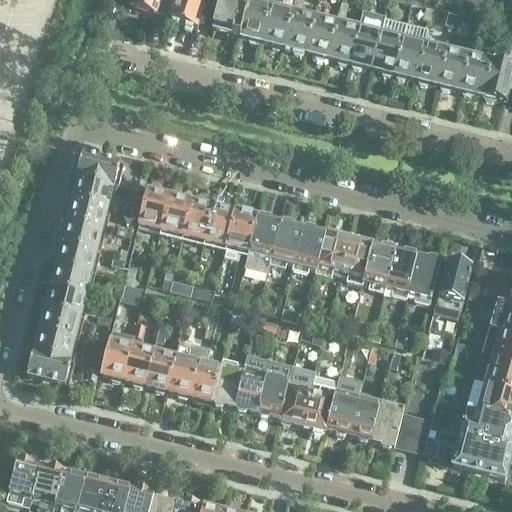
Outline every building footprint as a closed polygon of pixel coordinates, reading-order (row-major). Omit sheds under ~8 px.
[(131,7),(130,10),(155,18),(160,0),(119,0),(118,3),(131,7)] [(160,0),(155,18),(198,32),(208,0),(160,0)] [(220,0),(211,34),(239,41),(245,19),(249,3),(249,0),(220,0)] [(245,19),(239,41),(248,43),(249,46),(256,48),(260,46),(272,0),(271,0),(249,0),(249,3),(245,19)] [(271,0),(272,0),(260,46),(270,49),(272,52),(278,53),(282,52),(292,14),(278,10),(280,0),(271,0)] [(452,0),(451,7),(463,10),(465,0),(452,0)] [(465,0),(463,10),(475,13),(478,0),(465,0)] [(478,0),(475,13),(488,16),(491,0),(478,0)] [(491,0),(488,16),(500,19),(504,0),(491,0)] [(511,0),(504,0),(500,19),(511,22),(511,0)] [(336,25),(326,62),(337,65),(339,68),(345,70),(348,68),(349,68),(358,30),(344,27),(348,7),(341,5),(336,25)] [(292,14),(282,52),(292,54),(294,57),(300,59),(304,57),(305,57),(314,19),(292,14)] [(448,16),(444,30),(451,31),(455,17),(448,16)] [(314,19),(305,57),(315,59),(316,63),(323,64),(326,62),(336,25),(314,19)] [(402,41),(393,79),(395,80),(396,82),(402,84),(406,82),(415,84),(425,46),(429,27),(422,25),(417,45),(402,41)] [(358,30),(349,68),(352,69),(353,72),(358,73),(362,71),(371,73),(380,36),(358,30)] [(380,36),(371,73),(381,76),(383,79),(388,81),(393,79),(402,41),(380,36)] [(463,51),(470,53),(473,38),(466,37),(463,51)] [(485,56),(492,58),(496,44),(489,42),(485,56)] [(425,46),(415,84),(417,85),(418,88),(425,90),(429,88),(437,90),(447,52),(425,46)] [(491,64),(482,101),(483,102),(485,105),(491,106),(495,105),(504,107),(511,77),(511,46),(510,50),(506,68),(491,64)] [(447,52),(437,90),(439,90),(440,93),(447,95),(450,93),(459,95),(469,57),(447,52)] [(469,57),(459,95),(461,96),(463,99),(469,101),(473,99),(482,101),(491,64),(491,63),(469,57)] [(75,180),(75,181),(114,191),(114,190),(117,191),(123,169),(80,159),(78,169),(75,169),(72,179),(75,180)] [(71,203),(109,213),(114,191),(75,181),(74,182),(76,183),(74,191),(71,193),(69,200),(71,203)] [(132,195),(142,197),(145,185),(135,183),(132,195)] [(145,231),(145,232),(160,236),(169,199),(167,199),(165,197),(158,195),(155,196),(146,194),(138,229),(145,231)] [(132,195),(130,195),(128,202),(140,205),(142,197),(132,195)] [(169,199),(160,236),(182,241),(191,205),(189,204),(187,202),(180,200),(178,202),(169,199)] [(63,221),(65,225),(103,234),(109,213),(71,203),(68,213),(65,215),(63,221)] [(191,205),(182,241),(204,247),(213,210),(210,210),(208,207),(203,206),(199,207),(191,205)] [(127,217),(136,220),(139,210),(130,208),(127,217)] [(213,210),(204,247),(226,252),(235,216),(232,215),(230,212),(224,211),(221,212),(213,210)] [(260,221),(235,216),(226,252),(225,257),(240,261),(242,256),(249,258),(260,221)] [(122,225),(134,228),(136,220),(124,217),(122,225)] [(260,221),(249,258),(249,259),(247,265),(262,268),(264,263),(271,265),(281,226),(270,223),(269,222),(262,219),(260,221)] [(58,244),(60,247),(98,257),(103,234),(65,225),(65,226),(63,235),(60,237),(58,244)] [(281,226),(271,265),(270,270),(285,274),(286,269),(294,271),(304,232),(293,229),(292,227),(285,225),(282,226),(281,226)] [(121,229),(119,238),(130,241),(132,232),(121,229)] [(304,232),(294,271),(293,275),(308,279),(309,274),(317,276),(318,271),(326,237),(326,236),(325,237),(315,234),(314,232),(308,230),(304,232)] [(326,237),(318,271),(317,276),(316,279),(331,283),(332,279),(340,281),(341,277),(349,243),(340,240),(340,239),(338,238),(337,237),(329,235),(327,237),(326,237)] [(349,243),(341,277),(340,281),(347,282),(346,287),(361,290),(362,288),(372,248),(370,247),(369,245),(361,243),(359,245),(349,243)] [(60,247),(57,257),(55,259),(53,265),(55,269),(92,279),(98,257),(60,247)] [(362,288),(370,290),(369,295),(383,299),(385,294),(394,255),(392,255),(391,252),(384,250),(382,252),(373,250),(373,248),(372,248),(362,288)] [(119,261),(126,263),(128,254),(121,253),(119,261)] [(394,255),(385,294),(383,299),(406,305),(408,299),(417,261),(415,260),(414,258),(407,256),(405,258),(394,255)] [(111,269),(124,272),(126,263),(113,260),(111,269)] [(483,260),(480,272),(490,274),(493,263),(483,260)] [(417,261),(408,299),(415,301),(414,306),(429,309),(440,266),(438,266),(436,263),(430,262),(427,264),(417,261)] [(447,263),(438,301),(436,307),(461,314),(463,307),(472,270),(447,263)] [(128,268),(123,290),(131,292),(136,270),(128,268)] [(51,283),(49,291),(87,301),(92,279),(55,269),(54,270),(51,273),(49,280),(51,283)] [(168,297),(171,287),(173,280),(164,277),(160,295),(168,297)] [(497,305),(511,309),(511,279),(506,278),(504,285),(499,305),(497,305)] [(171,287),(168,297),(190,302),(192,293),(171,287)] [(46,306),(44,313),(81,322),(87,301),(49,291),(49,293),(46,295),(44,302),(46,306)] [(192,293),(190,302),(213,308),(215,298),(192,293)] [(103,305),(115,308),(117,300),(105,297),(103,305)] [(215,298),(213,308),(222,310),(225,301),(215,298)] [(248,305),(245,316),(257,319),(260,309),(260,308),(248,305)] [(511,309),(497,305),(489,331),(511,337),(511,309)] [(200,310),(189,307),(186,319),(197,322),(200,310)] [(260,309),(257,319),(273,323),(276,313),(260,309)] [(40,327),(38,335),(76,345),(81,322),(44,313),(43,315),(40,317),(38,325),(40,327)] [(220,315),(212,313),(204,342),(213,344),(220,315)] [(283,315),(280,325),(302,331),(305,321),(283,315)] [(256,323),(233,318),(230,328),(254,334),(254,333),(256,323)] [(97,326),(109,329),(111,322),(99,319),(97,326)] [(277,339),(279,329),(256,323),(254,333),(277,339)] [(326,336),(328,327),(321,325),(318,334),(326,336)] [(360,327),(353,325),(349,341),(357,343),(360,327)] [(336,329),(328,327),(326,336),(334,338),(336,329)] [(277,339),(277,340),(283,342),(286,331),(279,329),(277,339)] [(137,330),(134,341),(143,343),(145,332),(137,330)] [(383,333),(376,331),(372,347),(379,348),(383,333)] [(511,337),(489,331),(481,359),(511,367),(511,337)] [(159,333),(155,347),(163,348),(167,335),(159,333)] [(35,348),(32,357),(71,366),(76,345),(38,335),(38,337),(35,339),(33,346),(35,348)] [(325,341),(302,335),(299,345),(322,351),(325,341)] [(406,338),(398,337),(394,352),(402,354),(406,338)] [(92,349),(103,352),(105,344),(94,341),(92,349)] [(110,344),(101,379),(110,382),(112,384),(118,386),(120,384),(123,385),(132,348),(115,344),(114,345),(110,344)] [(469,348),(457,345),(455,352),(467,355),(469,348)] [(355,347),(348,346),(344,361),(352,363),(355,347)] [(132,348),(123,385),(131,387),(133,389),(141,391),(144,390),(145,390),(154,353),(132,348)] [(366,367),(374,368),(378,353),(370,351),(366,367)] [(154,353),(145,390),(154,392),(155,395),(163,397),(166,396),(176,359),(154,353)] [(450,357),(434,353),(431,363),(447,367),(450,357)] [(467,356),(455,353),(453,360),(465,363),(467,356)] [(71,366),(32,357),(31,360),(28,359),(26,370),(29,371),(26,380),(68,390),(74,367),(70,367),(71,366)] [(401,359),(393,357),(389,372),(397,374),(401,359)] [(176,359),(166,396),(177,398),(178,401),(185,402),(188,401),(190,402),(199,365),(176,359)] [(511,367),(481,359),(474,384),(511,395),(511,367)] [(86,370),(98,373),(100,365),(88,362),(86,370)] [(220,370),(211,406),(215,408),(216,410),(223,412),(225,410),(234,412),(244,374),(243,374),(244,370),(244,369),(227,365),(222,363),(220,370)] [(199,365),(190,402),(211,406),(220,370),(199,365)] [(244,374),(234,412),(239,413),(239,416),(246,417),(249,416),(257,418),(268,376),(268,373),(260,371),(260,374),(244,370),(243,374),(244,374)] [(96,385),(99,373),(89,371),(86,383),(96,385)] [(268,376),(257,418),(261,419),(262,421),(269,423),(271,421),(280,424),(288,391),(290,385),(288,385),(281,383),(283,379),(268,376)] [(288,391),(280,424),(283,429),(290,430),(292,428),(302,431),(312,393),(314,383),(305,381),(304,387),(289,383),(288,385),(290,385),(288,391)] [(312,393),(302,431),(313,433),(314,436),(320,438),(323,436),(325,437),(335,397),(338,387),(315,381),(314,383),(312,393)] [(511,395),(474,384),(466,412),(511,423),(511,395)] [(335,397),(325,437),(326,437),(326,435),(336,437),(336,439),(343,441),(347,440),(348,440),(359,397),(343,393),(342,399),(335,397)] [(359,397),(348,440),(359,443),(359,445),(366,446),(369,445),(371,446),(382,403),(359,397)] [(456,401),(444,398),(442,406),(454,409),(456,401)] [(382,403),(371,446),(382,449),(383,451),(389,453),(392,451),(394,452),(403,418),(405,409),(382,403)] [(462,426),(459,438),(506,449),(509,441),(511,438),(511,423),(466,412),(465,413),(467,414),(464,426),(462,426)] [(403,418),(394,452),(395,452),(396,451),(423,458),(429,432),(431,425),(403,418)] [(439,423),(432,422),(430,431),(437,432),(439,423)] [(428,463),(427,465),(441,468),(447,445),(434,442),(433,441),(435,433),(429,432),(423,458),(422,461),(428,463)] [(456,447),(453,463),(455,464),(453,471),(505,484),(511,451),(506,449),(459,438),(449,436),(437,433),(434,442),(447,445),(456,447)] [(17,464),(6,506),(10,508),(22,510),(27,511),(29,511),(31,505),(40,470),(30,468),(28,465),(22,464),(19,465),(17,464)] [(40,470),(31,505),(39,507),(37,511),(53,511),(54,510),(62,476),(60,475),(59,473),(52,471),(50,473),(40,470)] [(62,476),(54,510),(53,511),(77,511),(84,482),(83,482),(81,479),(74,477),(72,479),(63,477),(63,476),(62,476)] [(84,482),(77,511),(101,511),(108,488),(97,485),(97,483),(91,481),(87,483),(84,482)] [(108,488),(101,511),(125,511),(130,493),(128,492),(127,490),(120,488),(118,490),(108,488)] [(130,493),(125,511),(149,511),(153,498),(143,496),(143,494),(136,492),(133,493),(130,493)] [(149,511),(173,511),(176,503),(168,501),(165,499),(159,497),(157,499),(153,498),(149,511)] [(176,503),(173,511),(198,511),(200,507),(190,505),(187,506),(176,503)]
